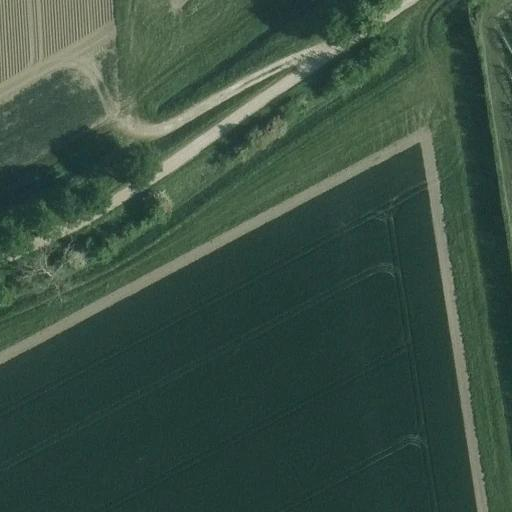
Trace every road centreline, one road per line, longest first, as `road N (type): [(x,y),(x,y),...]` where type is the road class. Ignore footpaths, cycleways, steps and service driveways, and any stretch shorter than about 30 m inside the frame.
road 1 (track): [(0,260),(130,192),(410,0)]
road 2 (track): [(130,116),(146,135),(257,75),(332,53)]
